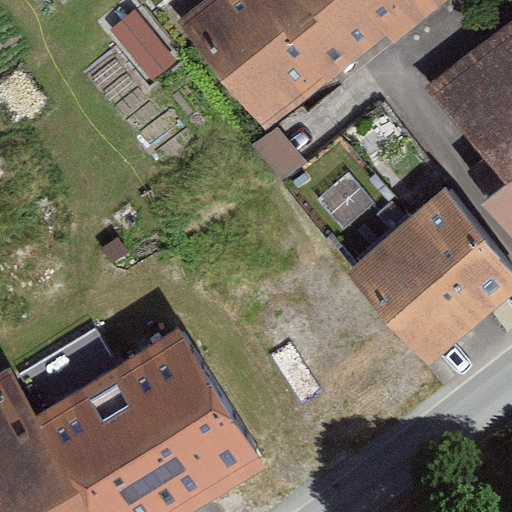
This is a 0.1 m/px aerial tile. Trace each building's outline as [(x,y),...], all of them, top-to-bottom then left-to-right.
[(264,136),(360,63),(311,0),(208,0),(178,23),(264,136)] [(311,0),(360,63),(443,0),(311,0)] [(511,25),(433,87),(499,153),(476,173),(511,218),(511,25)] [(436,363),(511,298),(511,262),(449,188),(355,268),(436,363)] [(125,215),(157,267),(190,248),(158,195),(125,215)] [(187,327),(40,416),(101,511),(199,511),(271,471),(187,327)] [(101,511),(40,416),(14,369),(0,376),(0,511),(101,511)]
